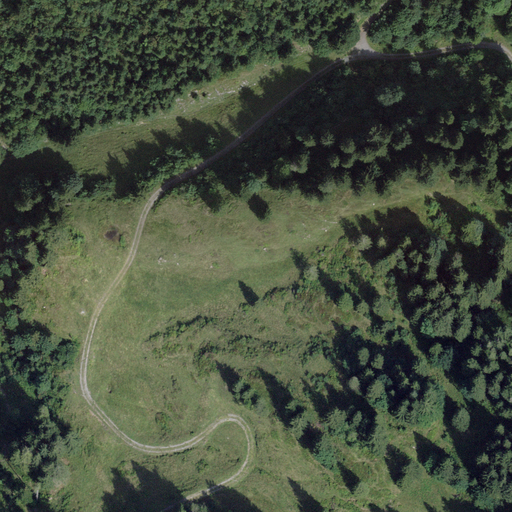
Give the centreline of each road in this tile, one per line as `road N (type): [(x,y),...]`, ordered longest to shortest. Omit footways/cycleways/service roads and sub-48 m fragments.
road 1 (track): [(367,49),(327,68),(231,147),(166,187),(147,206),(136,244),(102,302),(82,381),(107,421),(149,449),(174,448),(231,416),(250,442),(236,476),(164,511)]
road 2 (track): [(388,0),(364,25),(367,49),(500,40),(511,54)]
